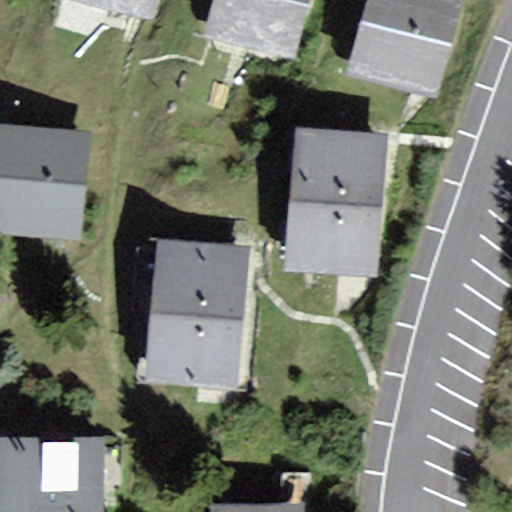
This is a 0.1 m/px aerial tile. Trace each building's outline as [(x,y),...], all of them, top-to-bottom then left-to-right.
[(105,0),(148,11),(150,0),(105,0)] [(293,53),(305,0),(206,0),(200,31),(293,53)] [(359,0),(341,74),(426,95),(450,0),(359,0)] [(0,232),(80,239),(89,132),(0,124),(0,232)] [(289,127),(282,265),(378,270),(385,131),(289,127)] [(145,380),(235,385),(243,246),(154,241),(145,380)] [(0,511),(101,511),(102,437),(0,437),(0,511)] [(200,511),(297,511),(298,501),(200,502),(200,511)]
